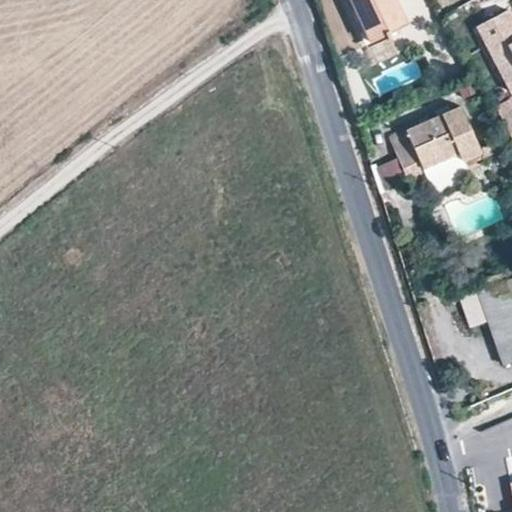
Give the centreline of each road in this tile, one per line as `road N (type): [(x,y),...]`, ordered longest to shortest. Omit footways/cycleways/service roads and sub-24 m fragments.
road 1 (tertiary): [(293,0),(453,511)]
road 2 (track): [(295,6),(0,234)]
